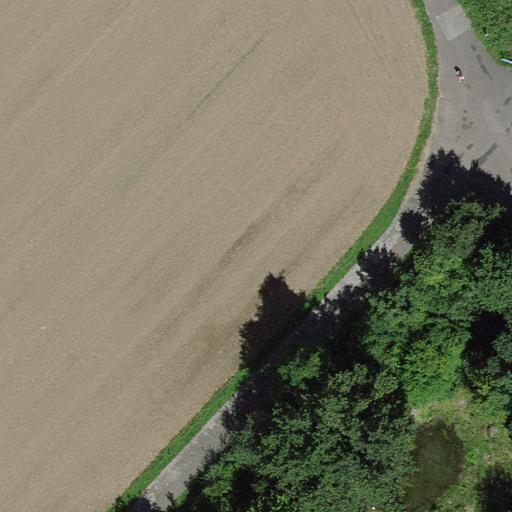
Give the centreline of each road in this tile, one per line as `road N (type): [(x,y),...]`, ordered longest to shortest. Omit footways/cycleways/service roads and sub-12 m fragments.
road 1 (residential): [(494,114),(128,511)]
road 2 (track): [(429,0),(494,114)]
